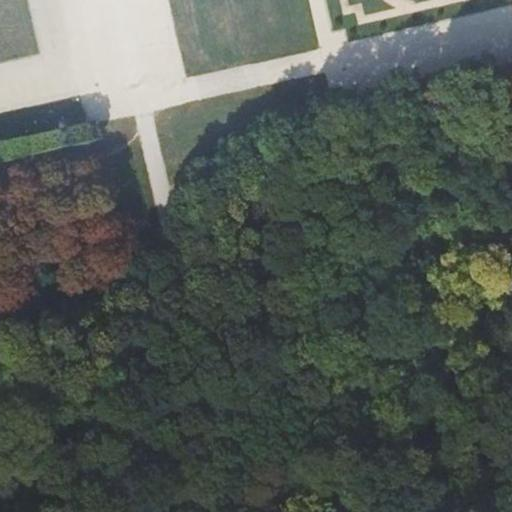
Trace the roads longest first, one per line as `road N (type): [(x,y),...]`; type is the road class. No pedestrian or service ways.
road 1 (track): [(132,104),(235,511)]
road 2 (track): [(0,97),(125,69)]
